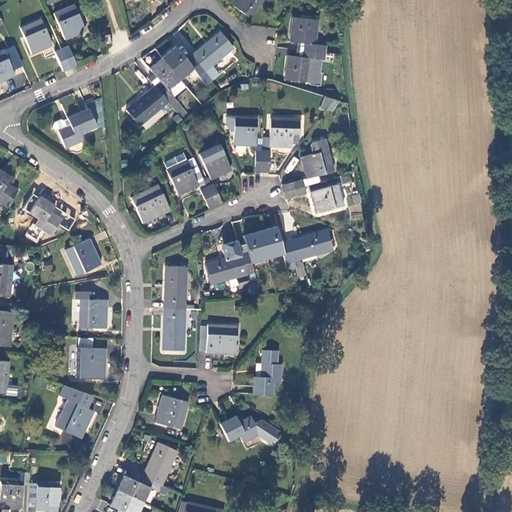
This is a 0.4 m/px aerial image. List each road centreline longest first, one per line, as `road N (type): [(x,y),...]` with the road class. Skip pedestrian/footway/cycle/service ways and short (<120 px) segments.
road 1 (residential): [(194,0),(105,66),(0,114)]
road 2 (residential): [(0,125),(110,212),(131,252)]
road 3 (residential): [(135,371),(81,511)]
road 4 (residential): [(260,198),(131,252)]
